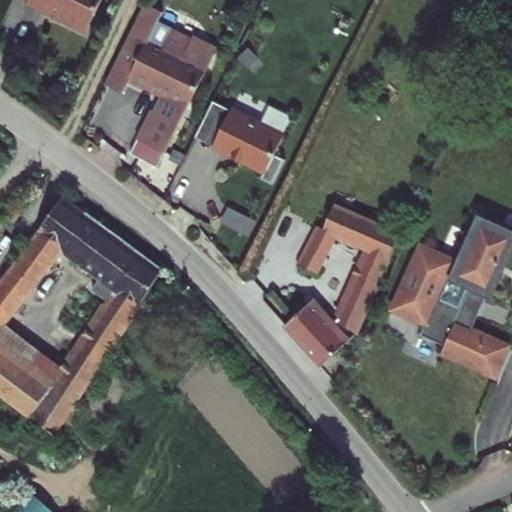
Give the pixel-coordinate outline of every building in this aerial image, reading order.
[(27,0),(27,1),(43,9),(45,5),(59,12),(61,18),(85,31),(103,0),(27,0)] [(217,48),(159,21),(163,14),(144,4),(111,73),(110,74),(104,86),(123,95),(130,81),(163,99),(155,114),(150,116),(137,142),(139,142),(162,154),(164,155),(217,48)] [(215,144),(233,108),(215,99),(197,136),(215,144)] [(282,132),(233,108),(215,144),(214,146),(263,170),(260,178),(271,183),(282,160),(271,155),(282,132)] [(156,166),(162,154),(139,142),(132,154),(156,166)] [(0,387),(43,421),(150,259),(55,179),(0,250),(0,387)] [(394,216),(331,180),(315,211),(312,209),(293,246),(310,257),(329,220),(357,237),(333,299),(351,315),(394,216)] [(509,220),(468,203),(455,236),(461,239),(455,252),(412,234),(383,295),(416,308),(411,320),(436,330),(433,337),(488,360),(502,332),(461,316),(476,280),(481,267),(488,270),(509,220)] [(483,284),(488,270),(481,267),(476,280),(483,284)] [(143,286),(153,294),(160,283),(149,276),(143,286)] [(344,320),(308,280),(278,310),(314,351),(344,320)]
